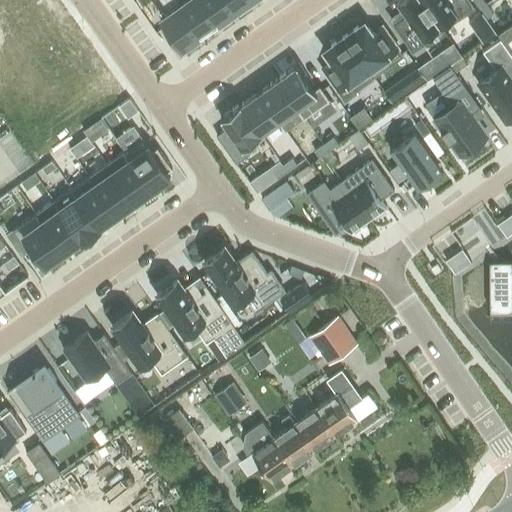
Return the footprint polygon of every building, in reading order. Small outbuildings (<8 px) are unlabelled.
[(202,0),(185,0),(179,5),(200,34),(218,22),(202,0)] [(228,0),(202,0),(218,22),(235,9),(228,0)] [(228,0),(235,9),(248,0),(228,0)] [(397,0),(406,12),(392,22),(412,50),(442,28),(422,0),(397,0)] [(422,0),(442,28),(473,7),(467,0),(422,0)] [(479,7),(486,17),(493,13),(486,3),(479,7)] [(179,5),(161,18),(181,47),(200,34),(179,5)] [(481,11),(468,20),(482,41),(496,31),(481,11)] [(364,21),(344,35),(375,80),(376,79),(373,76),(402,55),(382,26),(372,33),(364,21)] [(511,21),(497,33),(504,42),(511,36),(511,21)] [(333,61),(323,68),(346,101),(356,93),(358,95),(360,93),(358,92),(375,80),(344,35),(324,49),(333,61)] [(505,121),(511,116),(511,79),(511,78),(511,77),(511,54),(500,38),(482,50),(495,69),(477,81),(505,121)] [(417,67),(427,80),(461,55),(452,42),(417,67)] [(451,63),(455,70),(467,62),(462,55),(451,63)] [(297,64),(277,77),(297,106),(297,107),(304,116),(329,98),(320,85),(314,89),(297,64)] [(454,104),(435,118),(442,129),(441,130),(448,141),(450,140),(460,153),(468,147),(469,148),(472,146),(471,145),(486,135),(470,113),(479,107),(479,108),(481,107),(450,64),(433,76),(434,76),(454,104)] [(418,68),(406,77),(414,88),(426,79),(418,68)] [(277,77),(258,91),(279,120),(285,129),(304,116),(297,107),(297,106),(277,77)] [(240,102),(239,103),(261,134),(262,133),(261,132),(279,120),(258,91),(241,103),(240,102)] [(129,97),(119,104),(127,116),(137,109),(129,97)] [(227,126),(216,134),(235,162),(256,147),(251,141),(261,134),(239,103),(220,116),(227,126)] [(371,119),(363,108),(350,117),(358,128),(371,119)] [(367,141),(358,128),(348,135),(358,148),(367,141)] [(390,148),(389,149),(417,188),(418,187),(417,186),(440,170),(441,171),(442,170),(414,131),(413,132),(414,133),(391,149),(390,148)] [(333,136),(323,143),(328,149),(337,143),(333,136)] [(142,137),(124,150),(151,189),(170,176),(166,171),(172,167),(157,146),(151,150),(142,137)] [(323,143),(313,150),(318,156),(328,149),(323,143)] [(124,150),(106,162),(133,201),(151,189),(124,150)] [(292,157),(282,164),(287,170),(297,164),(292,157)] [(372,157),(340,179),(368,218),(386,205),(380,198),(394,189),(372,157)] [(51,160),(41,167),(46,173),(56,166),(51,160)] [(106,162),(88,175),(116,214),(133,201),(106,162)] [(282,164),(272,171),(277,177),(287,170),(282,164)] [(88,175),(71,187),(99,227),(100,227),(99,226),(116,214),(88,175)] [(324,179),(306,192),(334,233),(346,225),(350,231),(368,218),(340,179),(329,187),(324,179)] [(71,187),(53,200),(81,240),(99,227),(71,187)] [(281,198),(268,207),(273,214),(287,205),(281,198)] [(53,200),(35,212),(63,251),(80,239),(81,240),(53,200)] [(35,212),(12,229),(27,251),(32,247),(44,264),(63,251),(35,212)] [(511,212),(497,223),(506,236),(511,231),(511,212)] [(463,315),(493,351),(511,337),(511,244),(511,243),(461,279),(463,315)] [(224,246),(203,260),(233,302),(244,294),(255,309),(284,289),(270,269),(266,272),(251,251),(235,262),(224,246)] [(462,248),(445,259),(454,272),(470,261),(462,248)] [(13,255),(3,263),(8,270),(18,263),(13,255)] [(430,268),(434,274),(441,269),(436,263),(430,268)] [(176,279),(156,293),(184,332),(195,325),(206,340),(213,335),(226,353),(245,340),(203,281),(202,282),(186,293),(176,279)] [(303,282),(280,298),(289,310),(311,294),(303,282)] [(131,310),(111,325),(139,364),(150,356),(161,372),(186,354),(157,313),(141,324),(131,310)] [(337,315),(315,330),(335,359),(357,344),(354,340),(337,315)] [(285,322),(298,341),(305,336),(291,318),(285,322)] [(87,330),(62,347),(86,380),(104,367),(116,382),(131,372),(103,332),(97,337),(92,337),(87,330)] [(249,358),(256,367),(269,358),(262,349),(249,358)] [(25,376),(6,389),(42,439),(80,413),(49,369),(44,362),(25,376)] [(315,407),(334,434),(356,418),(348,406),(360,398),(340,370),(327,379),(336,392),(315,407)] [(234,380),(214,393),(228,414),(247,400),(234,380)] [(151,399),(142,386),(125,398),(135,411),(151,399)] [(0,449),(16,438),(16,437),(25,430),(9,407),(0,413),(0,449)] [(315,407),(294,422),(313,449),(334,434),(315,407)] [(181,437),(193,427),(178,409),(166,418),(181,437)] [(286,428),(273,437),(292,464),(313,449),(294,422),(288,414),(280,420),(286,428)] [(252,452),(271,479),(292,464),(273,437),(262,421),(248,431),(251,436),(243,441),(243,446),(247,452),(252,452)] [(37,440),(25,448),(48,480),(59,471),(37,440)] [(229,460),(221,449),(210,456),(218,467),(229,460)]
